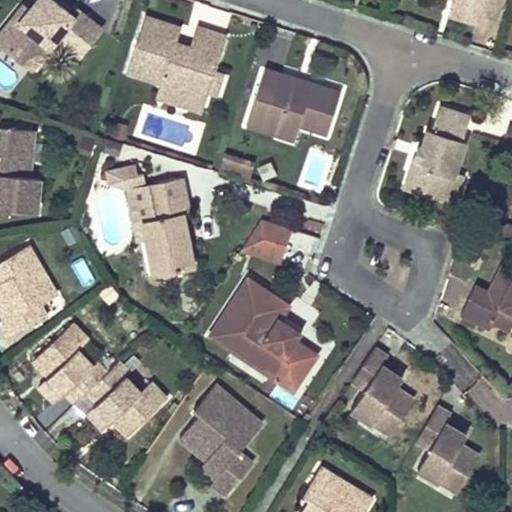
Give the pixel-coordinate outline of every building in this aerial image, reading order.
[(10,18),(0,29),(0,47),(20,64),(38,42),(46,48),(53,39),(75,57),(99,29),(74,8),(67,16),(46,0),(32,0),(25,11),(16,22),(10,18)] [(457,0),(453,16),(478,24),(482,11),(495,15),(499,0),(457,0)] [(19,7),(10,18),(16,22),(25,11),(19,7)] [(180,30),(144,18),(126,72),(161,83),(158,91),(203,106),(208,91),(215,73),(226,40),(196,30),(189,49),(187,56),(172,52),(175,45),(180,30)] [(38,42),(20,64),(27,70),(46,48),(38,42)] [(189,49),(175,45),(172,52),(187,56),(189,49)] [(300,80),(264,69),(245,127),(275,136),(280,120),(299,126),(327,134),(340,93),(309,83),(307,90),(298,87),(300,80)] [(223,76),(215,73),(208,91),(216,93),(223,76)] [(309,83),(300,80),(298,87),(307,90),(309,83)] [(155,99),(200,114),(203,106),(158,91),(155,99)] [(409,160),(400,185),(437,198),(445,174),(450,176),(461,142),(457,140),(465,116),(437,107),(429,132),(423,131),(417,149),(421,151),(417,163),(409,160)] [(280,120),(275,136),(294,142),(299,126),(280,120)] [(0,209),(31,213),(35,180),(25,178),(26,163),(19,162),(21,146),(28,146),(30,133),(0,129),(0,209)] [(26,163),(28,146),(21,146),(19,162),(26,163)] [(413,148),(409,160),(417,163),(421,151),(417,149),(413,148)] [(222,152),(218,170),(249,177),(253,158),(222,152)] [(107,180),(124,188),(136,186),(134,173),(133,164),(106,168),(107,180)] [(134,173),(136,186),(145,184),(142,171),(134,173)] [(141,220),(151,275),(190,269),(185,242),(181,243),(180,236),(184,235),(181,215),(172,217),(170,201),(182,198),(178,178),(145,184),(150,218),(141,220)] [(182,198),(170,201),(172,217),(181,215),(185,214),(182,198)] [(257,222),(239,248),(276,260),(286,231),(257,222)] [(42,284),(25,249),(0,261),(0,317),(3,323),(0,324),(0,330),(5,340),(42,321),(36,309),(46,305),(36,288),(42,284)] [(511,271),(496,264),(482,294),(468,286),(454,312),(482,327),(484,324),(487,316),(506,326),(507,323),(511,315),(511,314),(511,271)] [(206,334),(289,391),(313,355),(292,342),(271,328),(279,316),(287,305),(244,277),(206,334)] [(51,302),(42,284),(36,288),(46,305),(51,302)] [(299,328),(279,316),(271,328),(292,342),(299,328)] [(506,326),(487,316),(484,324),(503,332),(506,326)] [(79,334),(65,320),(26,355),(37,368),(42,364),(67,344),(79,334)] [(114,425),(123,434),(162,398),(146,381),(134,391),(120,376),(124,372),(114,362),(101,373),(88,359),(84,362),(67,344),(42,364),(46,369),(41,373),(32,382),(47,399),(58,390),(70,403),(83,391),(93,401),(83,410),(99,427),(108,418),(113,414),(119,421),(114,425)] [(381,359),(369,350),(346,384),(359,392),(346,411),(368,426),(373,419),(390,431),(409,402),(394,393),(391,398),(386,395),(389,390),(395,381),(375,368),(381,359)] [(42,364),(37,368),(41,373),(46,369),(42,364)] [(238,455),(260,428),(214,388),(193,411),(198,416),(205,421),(199,428),(193,422),(178,439),(207,464),(214,456),(225,466),(211,481),(209,485),(223,498),(250,464),(238,455)] [(394,393),(389,390),(386,395),(391,398),(394,393)] [(423,452),(410,472),(431,486),(437,478),(455,489),(472,460),(458,452),(455,456),(450,453),(454,449),(460,439),(441,426),(446,419),(432,409),(411,443),(423,452)] [(113,414),(108,418),(114,425),(119,421),(113,414)] [(205,421),(198,416),(193,422),(199,428),(205,421)] [(390,431),(373,419),(368,426),(385,438),(390,431)] [(207,464),(200,472),(211,481),(225,466),(214,456),(207,464)] [(301,505),(296,511),(361,511),(368,502),(314,469),(299,495),(305,499),(313,503),(309,510),(301,505)] [(455,489),(437,478),(431,486),(449,497),(455,489)] [(313,503),(305,499),(301,505),(309,510),(313,503)]
